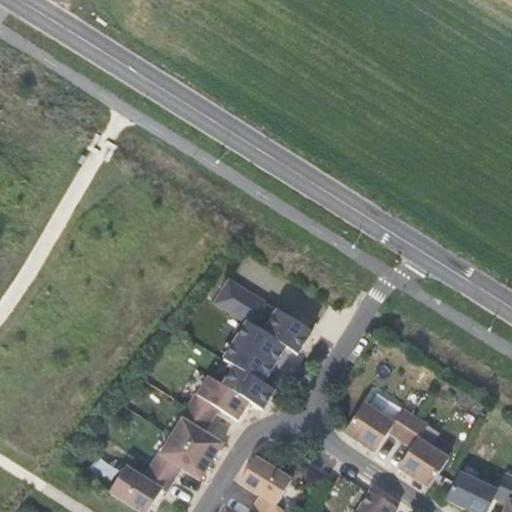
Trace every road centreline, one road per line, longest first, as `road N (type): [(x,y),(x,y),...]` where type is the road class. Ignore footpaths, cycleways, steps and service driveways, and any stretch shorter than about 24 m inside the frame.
road 1 (secondary): [(428,260),(21,0)]
road 2 (residential): [(301,420),(382,287),(428,260)]
road 3 (residential): [(430,511),(301,420)]
road 4 (residential): [(301,420),(247,435),(199,511)]
